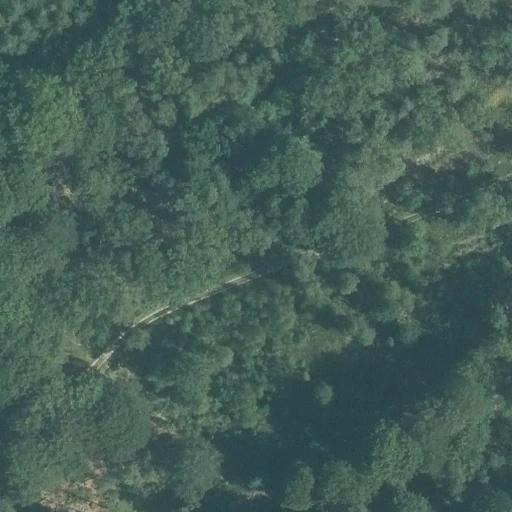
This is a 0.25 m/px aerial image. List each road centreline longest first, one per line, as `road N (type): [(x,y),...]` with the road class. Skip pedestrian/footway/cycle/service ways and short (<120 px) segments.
road 1 (track): [(0,470),(43,432),(94,364),(168,307),(511,179)]
road 2 (track): [(0,279),(94,364)]
